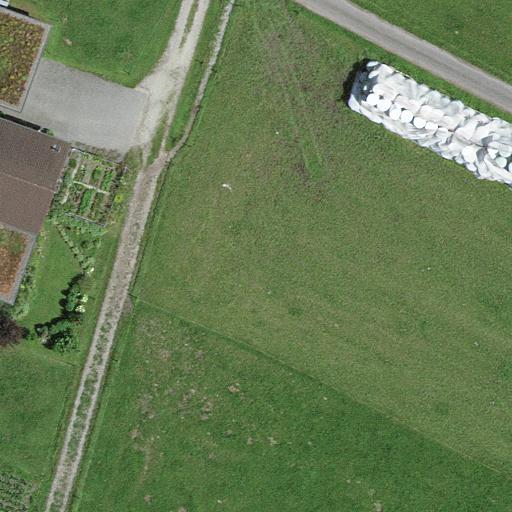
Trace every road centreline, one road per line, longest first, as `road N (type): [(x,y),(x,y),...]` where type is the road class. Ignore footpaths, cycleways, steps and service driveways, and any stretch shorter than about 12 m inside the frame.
road 1 (track): [(204,0),(55,511)]
road 2 (track): [(511,101),(321,0)]
